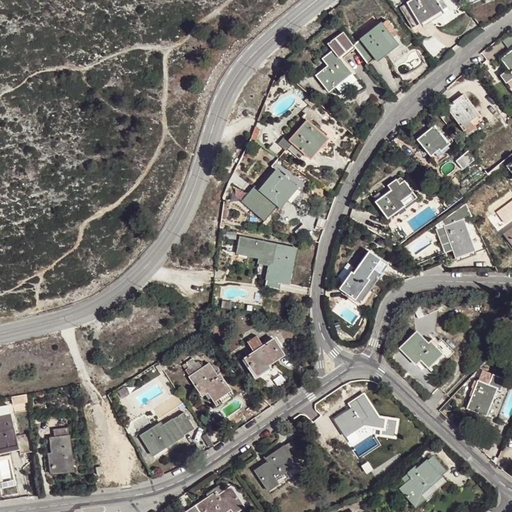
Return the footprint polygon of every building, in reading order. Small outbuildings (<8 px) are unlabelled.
[(433,0),(410,0),(405,3),(418,24),(426,19),(421,10),(434,2),(433,0)] [(433,0),(434,2),(440,11),(444,8),(439,0),(433,0)] [(421,10),(426,19),(433,15),(440,11),(434,2),(421,10)] [(418,24),(405,3),(399,8),(411,29),(418,24)] [(386,21),(381,25),(388,34),(393,31),(386,21)] [(380,23),(361,40),(375,58),(376,57),(383,51),(377,43),(388,34),(381,25),(380,23)] [(354,46),(343,31),(328,43),(334,50),(324,57),(329,64),(317,74),(329,90),(340,81),(351,72),(339,57),(354,46)] [(377,43),(383,51),(394,42),(391,37),(388,34),(377,43)] [(358,42),(355,47),(360,54),(369,64),(372,61),(375,58),(361,40),(358,42)] [(383,51),(376,57),(378,60),(397,45),(394,42),(383,51)] [(511,49),(508,53),(500,59),(509,71),(506,73),(505,71),(498,76),(504,84),(511,78),(511,49)] [(446,107),(460,127),(476,115),(463,96),(454,101),(446,107)] [(476,115),(460,127),(465,134),(481,123),(476,115)] [(312,126),(305,120),(303,123),(300,151),(303,153),(307,156),(314,148),(324,136),(326,134),(320,129),(314,124),(312,126)] [(281,138),(276,144),(285,151),(287,150),(292,143),(300,151),(303,123),(288,140),(285,137),(283,139),(281,138)] [(429,155),(440,146),(445,142),(434,126),(425,133),(417,140),(429,155)] [(314,148),(307,156),(310,159),(327,139),(324,136),(314,148)] [(247,147),(246,148),(251,151),(257,140),(253,137),(247,147)] [(292,143),(287,150),(298,159),(303,153),(300,151),(292,143)] [(447,155),(440,146),(429,155),(436,164),(447,155)] [(475,160),(467,151),(455,161),(462,170),(475,160)] [(275,191),(285,179),(275,171),(259,190),(277,205),(283,197),(275,191)] [(293,186),(285,179),(275,191),(283,197),(293,186)] [(383,196),(375,202),(386,217),(403,205),(401,203),(414,194),(404,181),(398,185),(395,181),(388,186),(390,190),(383,196)] [(250,193),(243,188),(233,199),(240,205),(250,193)] [(463,221),(444,227),(455,258),(464,254),(474,251),(463,221)] [(472,225),(466,228),(472,241),(478,238),(472,225)] [(511,227),(503,234),(511,245),(511,227)] [(294,248),(276,245),(238,237),(235,251),(265,258),(263,263),(268,264),(263,288),(278,290),(280,282),(284,283),(288,268),(290,269),(294,248)] [(349,275),(340,288),(356,300),(366,288),(368,290),(386,265),(369,252),(351,276),(349,275)] [(416,332),(399,349),(415,364),(420,359),(428,368),(440,357),(436,353),(439,351),(433,345),(431,347),(416,332)] [(253,352),(262,345),(256,336),(246,343),(253,352)] [(273,339),(262,345),(253,352),(243,358),(254,373),(268,364),(282,354),(273,339)] [(183,370),(187,377),(201,368),(196,361),(194,362),(191,358),(184,363),(187,367),(183,370)] [(187,377),(193,385),(210,368),(207,364),(201,368),(187,377)] [(210,368),(193,385),(201,396),(207,393),(213,402),(220,397),(227,392),(224,388),(227,386),(222,379),(219,381),(210,368)] [(497,389),(478,382),(468,408),(477,412),(486,415),(497,389)] [(13,406),(28,403),(26,394),(11,397),(13,406)] [(351,408),(361,421),(367,417),(355,400),(348,404),(351,408)] [(363,425),(361,421),(351,408),(334,420),(345,436),(363,425)] [(148,431),(141,438),(150,453),(163,445),(164,448),(179,438),(193,429),(183,412),(160,427),(157,424),(148,431)] [(11,414),(0,416),(0,451),(8,450),(18,448),(11,414)] [(53,429),(53,438),(69,436),(68,428),(53,429)] [(69,436),(53,438),(49,438),(52,457),(48,457),(50,474),(60,472),(70,471),(68,456),(71,456),(69,436)] [(290,441),(283,445),(294,464),(300,460),(290,441)] [(163,445),(150,453),(152,456),(164,448),(163,445)] [(294,464),(283,445),(273,452),(262,458),(264,462),(251,469),(264,489),(274,484),(271,478),(294,464)] [(432,455),(426,460),(440,477),(446,472),(432,455)] [(440,477),(426,460),(416,469),(413,467),(406,474),(410,480),(399,489),(415,507),(424,499),(419,494),(440,477)] [(444,482),(440,477),(419,494),(424,499),(444,482)] [(215,493),(186,511),(226,511),(230,510),(231,511),(237,511),(243,508),(229,488),(217,496),(215,493)]
